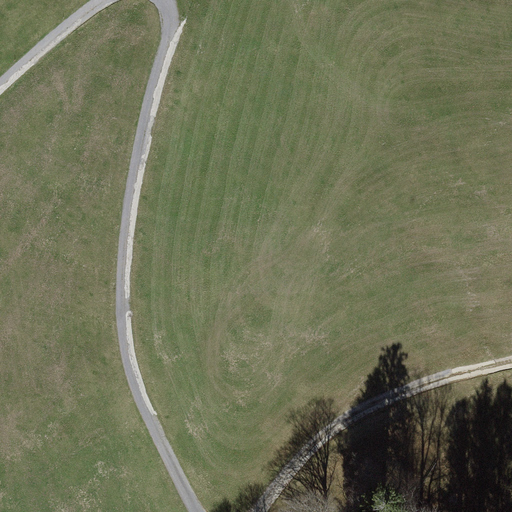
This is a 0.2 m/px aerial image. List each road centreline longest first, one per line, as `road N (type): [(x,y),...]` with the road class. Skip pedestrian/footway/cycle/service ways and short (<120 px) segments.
road 1 (track): [(200,511),(146,409),(124,317),(144,178),(182,33),(171,0)]
road 2 (track): [(511,366),(406,394),(319,436),(256,511)]
road 3 (track): [(98,0),(71,16),(0,90)]
